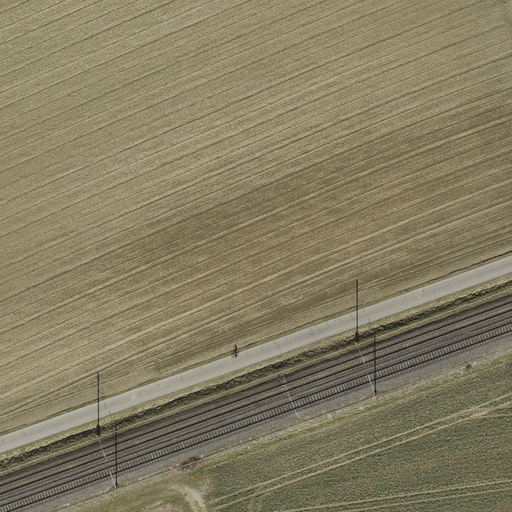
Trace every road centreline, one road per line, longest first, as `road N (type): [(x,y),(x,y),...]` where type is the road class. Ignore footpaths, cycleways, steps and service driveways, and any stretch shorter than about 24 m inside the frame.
road 1 (track): [(511,265),(0,445)]
road 2 (track): [(92,511),(194,473),(201,511)]
